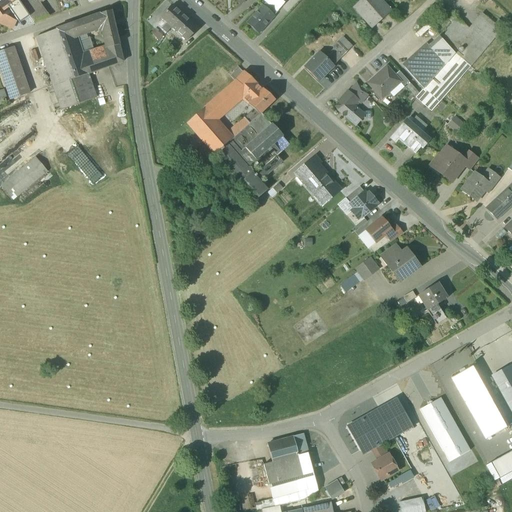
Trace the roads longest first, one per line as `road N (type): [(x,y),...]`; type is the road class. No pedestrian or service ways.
road 1 (tertiary): [(196,441),(133,96),(133,0)]
road 2 (tertiary): [(511,292),(310,114)]
road 3 (residential): [(511,314),(324,418)]
road 4 (track): [(0,407),(195,433)]
road 5 (tertiary): [(310,114),(182,0)]
road 6 (residential): [(310,114),(436,0)]
road 7 (residential): [(324,418),(266,435),(196,441)]
road 8 (residential): [(120,0),(0,43)]
